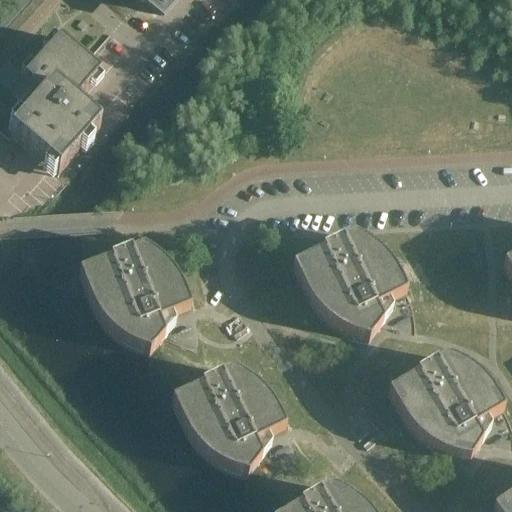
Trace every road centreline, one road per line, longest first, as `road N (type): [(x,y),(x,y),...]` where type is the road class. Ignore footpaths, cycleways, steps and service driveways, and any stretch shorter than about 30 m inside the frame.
road 1 (residential): [(511,197),(271,211),(232,242),(228,276),(276,350),(413,511)]
road 2 (unclassified): [(83,511),(0,425)]
